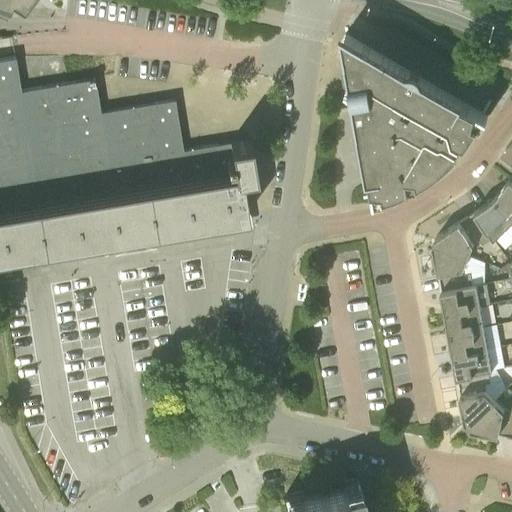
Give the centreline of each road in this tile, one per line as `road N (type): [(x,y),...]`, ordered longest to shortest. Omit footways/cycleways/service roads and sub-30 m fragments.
road 1 (residential): [(284,231),(314,0)]
road 2 (residential): [(426,421),(387,216)]
road 3 (residential): [(456,469),(253,423)]
road 4 (residential): [(253,423),(284,231)]
road 5 (residential): [(387,216),(435,196),(474,166),(511,114)]
road 6 (residential): [(253,423),(120,511)]
